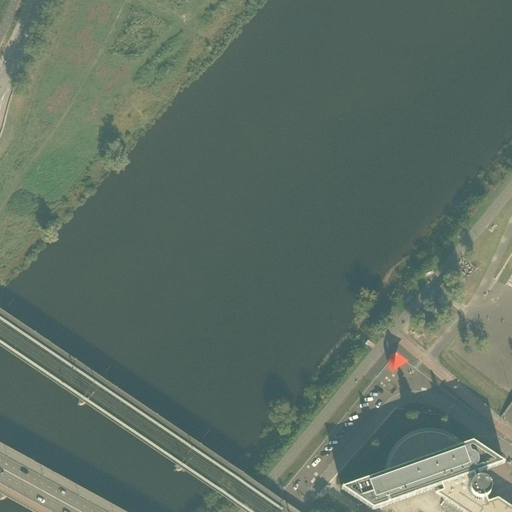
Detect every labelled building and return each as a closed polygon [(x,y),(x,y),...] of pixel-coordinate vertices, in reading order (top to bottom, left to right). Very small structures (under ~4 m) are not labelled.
[(431,298),(437,303),(445,292),(452,284),(446,279),(431,298)] [(392,373),(410,364),(404,352),(386,361),(392,373)] [(101,382),(101,380),(100,379),(99,379),(98,379),(97,379),(95,379),(83,392),(80,395),(78,397),(78,398),(77,399),(77,400),(77,402),(77,403),(78,403),(78,404),(79,404),(81,404),(82,404),(84,404),(84,403),(89,398),(100,384),(101,383),(101,382)] [(511,511),(511,508),(498,499),(488,502),(486,498),(490,494),(491,487),(490,484),(485,479),(480,478),(478,474),(504,464),(472,443),(461,447),(458,444),(455,441),(451,439),(445,436),(439,434),(434,433),(428,433),(421,434),(415,435),(411,437),(407,439),(402,444),(397,448),(395,452),(393,456),(391,460),(389,466),(388,473),(341,489),(373,511),(430,491),(442,486),(446,498),(445,500),(462,511),(511,511)] [(183,469),(198,451),(198,450),(198,449),(199,448),(199,447),(198,446),(198,445),(196,444),(194,444),(193,444),(193,445),(192,445),(177,463),(176,463),(175,465),(175,466),(175,467),(175,469),(176,469),(176,470),(177,471),(178,471),(179,471),(180,471),(181,470),(183,469)] [(21,468),(0,493),(0,499),(1,500),(2,500),(4,499),(5,498),(27,471),(32,465),(33,464),(34,462),(34,461),(33,460),(31,460),(30,460),(28,460),(27,461),(21,468)]
